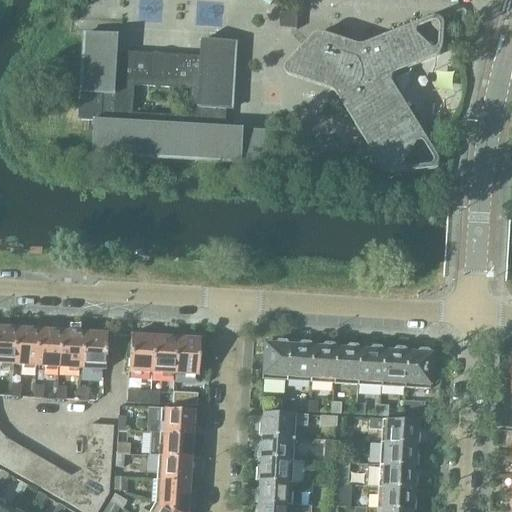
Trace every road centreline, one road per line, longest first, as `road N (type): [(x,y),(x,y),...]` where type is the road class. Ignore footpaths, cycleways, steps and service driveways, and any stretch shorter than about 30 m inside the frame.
road 1 (residential): [(472,313),(485,158),(511,37)]
road 2 (residential): [(472,313),(232,301)]
road 3 (residential): [(232,301),(0,287)]
road 4 (residential): [(218,511),(232,301)]
road 5 (residential): [(468,511),(472,313)]
